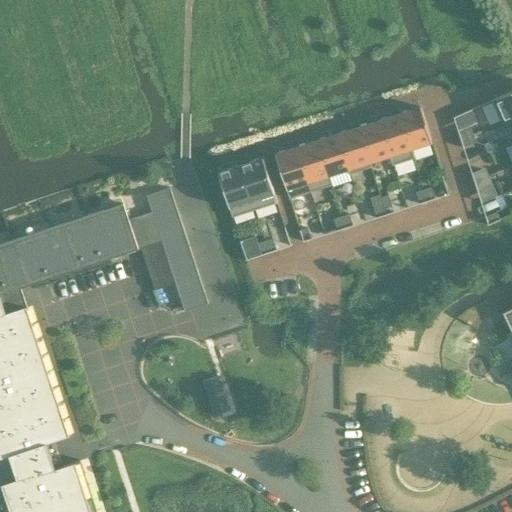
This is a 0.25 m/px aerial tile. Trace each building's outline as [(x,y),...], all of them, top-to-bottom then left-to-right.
[(511,91),(491,101),(501,122),(505,120),(511,117),(511,91)] [(410,149),(411,149),(432,143),(420,107),(399,114),(410,149)] [(414,158),(411,149),(410,149),(399,114),(378,121),(390,156),(389,156),(392,166),(414,158)] [(378,121),(358,127),(369,163),(389,156),(390,156),(378,121)] [(358,127),(337,134),(349,169),(350,174),(371,167),(369,163),(358,127)] [(458,133),(461,140),(473,135),(470,127),(458,133)] [(337,134),(317,140),(328,176),(349,169),(337,134)] [(473,135),(461,140),(463,148),(476,142),(473,135)] [(317,140),(296,147),(311,192),(331,185),(317,140)] [(490,141),(483,144),(487,153),(494,150),(490,141)] [(311,192),(296,147),(275,154),(289,199),(311,192)] [(263,158),(240,165),(255,210),(277,203),(263,158)] [(255,210),(240,165),(218,173),(232,217),(255,210)] [(472,175),(474,183),(486,177),(483,170),(472,175)] [(486,177),(474,183),(477,190),(490,184),(486,177)] [(423,190),(427,201),(435,199),(431,187),(423,190)] [(147,196),(151,208),(175,200),(171,188),(147,196)] [(420,204),(427,201),(423,190),(416,192),(420,204)] [(375,215),(385,212),(380,195),(370,198),(375,215)] [(381,198),(384,208),(392,206),(388,195),(381,198)] [(151,208),(152,213),(155,220),(178,212),(175,200),(151,208)] [(123,203),(0,244),(0,294),(21,287),(141,249),(162,242),(158,231),(155,220),(152,213),(129,220),(123,203)] [(178,212),(155,220),(158,231),(182,223),(178,212)] [(488,225),(500,220),(496,212),(485,217),(488,225)] [(349,214),(341,216),(345,228),(353,226),(349,214)] [(345,228),(341,216),(334,219),(338,231),(345,228)] [(182,223),(158,231),(162,242),(162,243),(186,235),(182,223)] [(300,230),(299,230),(303,242),(312,239),(308,228),(300,230)] [(186,235),(162,243),(166,254),(190,246),(186,235)] [(272,238),(265,241),(269,253),(276,250),(272,238)] [(269,253),(265,241),(257,243),(261,255),(269,253)] [(162,242),(141,249),(155,290),(176,283),(174,277),(170,265),(166,254),(162,243),(162,242)] [(190,246),(166,254),(170,265),(193,258),(190,246)] [(193,258),(170,265),(174,277),(197,269),(193,258)] [(197,269),(174,277),(176,283),(177,288),(201,281),(197,269)] [(201,281),(177,288),(181,300),(205,292),(201,281)] [(0,458),(9,455),(12,465),(51,453),(47,443),(70,436),(21,287),(0,294),(0,458)] [(209,304),(205,292),(181,300),(185,312),(209,304)] [(467,309),(458,317),(477,328),(482,318),(489,310),(490,308),(490,304),(488,302),(484,301),(470,307),(467,309)] [(511,308),(503,312),(511,330),(511,308)] [(215,371),(200,376),(211,410),(226,405),(215,371)] [(56,469),(51,453),(12,465),(17,479),(0,484),(0,495),(5,511),(97,511),(80,461),(56,469)]
